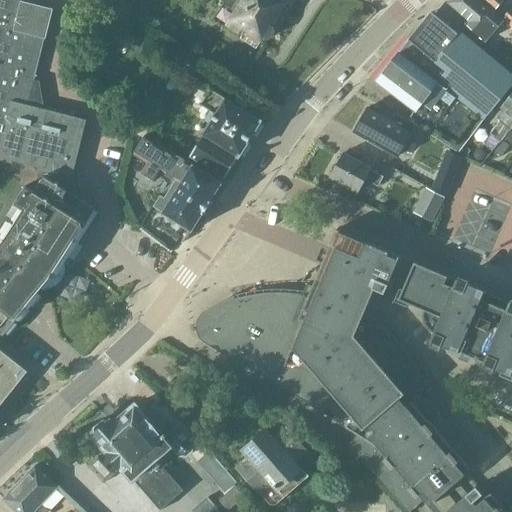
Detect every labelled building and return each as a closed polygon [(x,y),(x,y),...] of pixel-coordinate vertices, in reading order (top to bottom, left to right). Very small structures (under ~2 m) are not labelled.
[(54,286),(56,285),(58,284),(60,282),(61,280),(63,278),(64,275),(64,273),(65,271),(65,268),(65,266),(64,263),(64,261),(63,258),(60,257),(81,224),(85,226),(96,209),(76,197),(73,176),(86,120),(28,106),(45,39),(46,39),(53,10),(22,2),(22,0),(21,0),(22,0),(20,0),(0,0),(0,144),(0,158),(41,168),(35,192),(25,186),(14,204),(23,209),(4,238),(5,238),(3,240),(0,243),(0,332),(1,333),(4,336),(40,291),(41,289),(43,289),(46,289),(48,289),(50,288),(52,287),(54,286)] [(290,5),(293,0),(223,0),(221,4),(235,13),(226,26),(242,36),(240,39),(255,49),(263,38),(269,39),(274,30),(272,26),(277,17),(281,19),(286,12),(282,9),(287,3),(290,5)] [(458,32),(487,55),(488,53),(488,52),(489,51),(489,49),(489,47),(488,46),(488,44),(487,43),(486,42),(491,35),(495,35),(500,29),(500,26),(503,22),(477,0),(451,0),(449,4),(469,21),(458,32)] [(482,0),(494,10),(502,0),(482,0)] [(511,9),(503,19),(511,26),(511,9)] [(377,81),(376,82),(415,111),(408,121),(429,134),(459,153),(460,152),(511,85),(511,75),(487,55),(458,32),(457,33),(432,14),(418,28),(377,81)] [(174,66),(195,79),(204,65),(183,51),(174,66)] [(188,155),(225,178),(262,121),(210,89),(200,105),(210,111),(204,120),(208,123),(188,155)] [(511,129),(511,94),(500,109),(507,114),(491,134),(492,135),(484,144),(495,149),(501,142),(504,139),(511,129)] [(368,108),(354,133),(394,155),(398,157),(416,126),(408,121),(395,113),(391,121),(368,108)] [(146,136),(134,154),(149,164),(144,173),(157,181),(162,172),(176,181),(188,162),(161,146),(146,136)] [(504,140),(498,146),(502,150),(508,143),(504,140)] [(366,180),(379,186),(383,178),(370,171),(371,170),(342,155),(330,177),(359,193),(366,180)] [(160,197),(154,207),(190,230),(192,230),(192,231),(203,213),(205,215),(213,202),(211,201),(222,184),(188,162),(176,181),(164,199),(160,197)] [(433,191),(426,203),(438,210),(445,198),(433,191)] [(153,211),(143,226),(157,236),(167,220),(153,211)] [(168,251),(179,237),(165,228),(155,242),(168,251)] [(346,453),(358,459),(361,461),(364,463),(367,466),(370,468),(372,471),(375,474),(408,511),(410,511),(424,500),(430,507),(431,506),(430,505),(471,470),(443,438),(440,440),(438,424),(434,407),(428,391),(421,376),(412,362),(404,351),(389,336),(376,325),(363,317),(369,303),(375,289),(385,294),(401,257),(337,230),(317,277),(309,296),(302,295),(285,293),(268,293),(251,295),(235,300),(233,296),(214,306),(203,312),(200,315),(199,317),(197,321),(196,323),(195,329),(196,332),(197,334),(199,336),(201,338),(245,366),(321,419),(323,414),(348,427),(347,428),(357,435),(346,453)] [(188,246),(196,232),(195,231),(186,245),(188,246)] [(511,375),(511,374),(511,304),(415,263),(399,300),(424,311),(423,317),(424,324),(428,330),(433,334),(430,342),(458,354),(459,352),(484,363),(483,364),(511,376),(511,375)] [(0,407),(28,372),(0,348),(0,333),(1,333),(0,332),(0,407)] [(187,459),(193,454),(194,447),(177,429),(165,440),(158,432),(161,429),(165,421),(159,414),(150,415),(144,409),(141,412),(136,406),(114,425),(111,422),(103,421),(95,428),(94,436),(160,511),(161,511),(184,492),(164,469),(167,467),(168,468),(180,457),(181,458),(187,459)] [(239,469),(272,505),(277,506),(307,478),(295,464),(305,455),(283,430),(272,440),(266,433),(245,452),(251,459),(239,469)] [(59,489),(35,467),(3,501),(14,511),(47,511),(42,506),(59,489)] [(219,500),(229,511),(245,498),(236,486),(219,500)] [(506,511),(491,493),(477,505),(474,502),(483,494),(476,487),(467,495),(447,511),(506,511)] [(207,498),(191,511),(207,511),(214,506),(207,498)]
